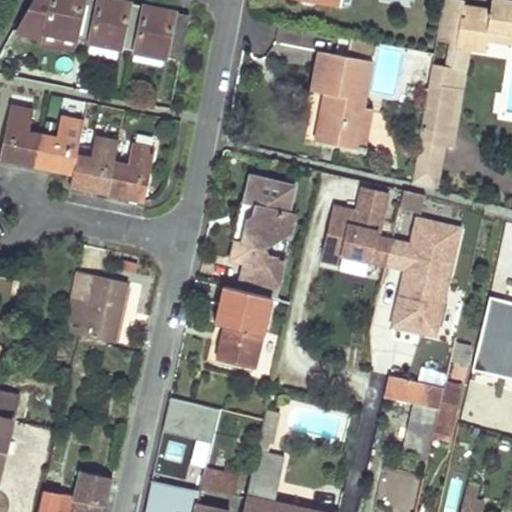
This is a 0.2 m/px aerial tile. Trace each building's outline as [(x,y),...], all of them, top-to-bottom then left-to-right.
[(73,38),(89,41),(97,6),(70,0),(32,0),(15,31),(44,37),(45,32),(73,38)] [(134,51),(142,15),(116,10),(118,1),(113,0),(98,0),(97,6),(89,41),(134,51)] [(465,0),(443,0),(436,41),(451,43),(458,45),(458,46),(471,48),(484,51),(486,39),(488,28),(511,31),(511,1),(501,0),(491,0),(489,11),(464,7),(465,0)] [(129,3),(118,1),(116,10),(142,15),(144,6),(129,3)] [(144,6),(142,15),(134,51),(180,61),(187,24),(160,18),(162,10),(153,8),(144,6)] [(172,12),(162,10),(160,18),(187,24),(189,15),(172,12)] [(486,39),(511,43),(511,31),(488,28),(486,39)] [(73,38),(45,32),(44,37),(43,44),(70,50),(73,38)] [(376,44),(350,38),(348,48),(374,53),(376,44)] [(455,81),(447,125),(456,126),(471,48),(458,46),(458,45),(451,43),(446,66),(452,67),(450,79),(455,81)] [(322,104),(319,122),(315,141),(353,148),(357,127),(366,129),(370,108),(361,106),(370,62),(318,52),(311,90),(324,93),(333,96),(331,106),(322,104)] [(446,66),(432,63),(420,130),(445,134),(446,130),(447,125),(455,81),(450,79),(452,67),(446,66)] [(127,83),(125,93),(134,95),(136,85),(127,83)] [(331,106),(333,96),(324,93),(322,104),(331,106)] [(35,165),(41,134),(27,131),(32,111),(10,106),(0,151),(0,157),(2,158),(35,165)] [(72,173),(76,154),(83,121),(60,116),(55,137),(41,134),(35,165),(51,168),(72,173)] [(418,142),(444,146),(452,148),(456,126),(447,125),(446,130),(445,134),(420,130),(418,142)] [(357,127),(353,148),(362,150),(366,129),(357,127)] [(90,156),(76,154),(72,173),(69,186),(89,190),(106,193),(113,161),(115,151),(117,142),(94,137),(90,156)] [(444,146),(418,142),(411,183),(435,190),(444,146)] [(127,164),(113,161),(106,193),(125,197),(143,200),(154,149),(131,144),(127,164)] [(249,177),(239,219),(230,260),(244,263),(237,290),(269,297),(273,282),(278,283),(294,212),(287,211),(293,187),(249,177)] [(376,237),(386,192),(361,187),(356,213),(331,207),(320,259),(337,262),(339,255),(385,265),(390,240),(376,237)] [(400,208),(420,213),(424,197),(404,192),(400,208)] [(410,245),(390,240),(385,265),(404,268),(391,327),(440,337),(463,227),(416,217),(410,245)] [(125,283),(75,272),(69,298),(61,331),(79,335),(110,342),(112,342),(125,283)] [(269,297),(237,290),(223,286),(214,324),(224,326),(216,359),(253,367),(269,297)] [(503,300),(488,297),(479,337),(502,343),(504,333),(496,331),(503,300)] [(511,301),(503,300),(496,331),(504,333),(502,343),(479,337),(471,369),(511,379),(511,301)] [(452,351),(450,361),(457,362),(460,353),(452,351)] [(79,373),(82,360),(74,358),(69,377),(80,380),(82,374),(79,373)] [(432,385),(444,388),(445,383),(448,371),(436,368),(432,385)] [(103,369),(101,377),(108,378),(110,371),(103,369)] [(427,460),(433,437),(444,388),(432,385),(388,375),(383,396),(417,404),(428,407),(426,415),(424,423),(413,420),(405,455),(427,460)] [(108,378),(101,377),(91,417),(104,420),(113,379),(108,378)] [(446,441),(459,386),(445,383),(444,388),(433,437),(446,441)] [(0,475),(19,397),(0,392),(0,475)] [(426,415),(428,407),(417,404),(413,420),(424,423),(426,415)] [(284,457),(268,453),(278,414),(264,411),(263,417),(256,448),(252,464),(250,472),(240,511),(317,511),(274,502),(284,457)] [(237,461),(235,469),(250,472),(252,464),(237,461)] [(200,486),(215,490),(231,493),(235,475),(204,467),(200,486)] [(77,479),(72,498),(68,511),(99,511),(101,506),(105,507),(112,478),(79,470),(77,479)] [(467,485),(464,497),(474,500),(477,487),(467,485)] [(68,511),(72,498),(42,491),(36,511),(68,511)] [(185,511),(176,510),(177,504),(147,497),(143,511),(185,511)] [(460,511),(481,511),(484,502),(474,500),(464,497),(460,511)] [(195,503),(192,511),(229,511),(212,507),(195,503)]
